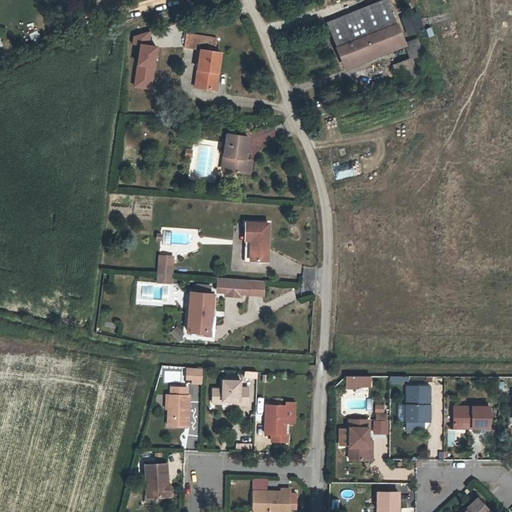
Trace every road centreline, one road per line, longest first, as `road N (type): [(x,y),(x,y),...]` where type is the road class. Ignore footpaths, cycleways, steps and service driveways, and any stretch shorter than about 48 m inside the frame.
road 1 (unclassified): [(317,468),(328,249),(320,190),(246,0)]
road 2 (residential): [(317,468),(201,468),(199,511)]
